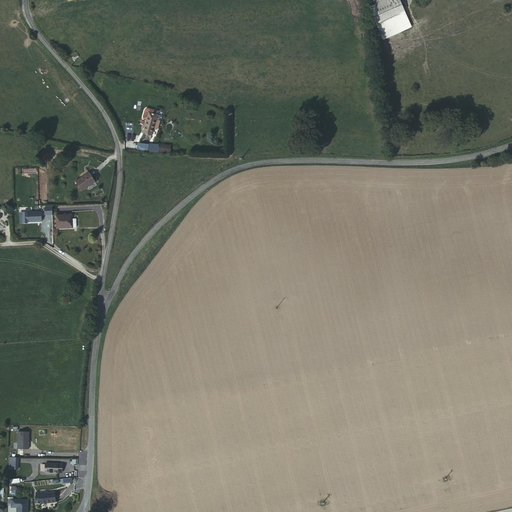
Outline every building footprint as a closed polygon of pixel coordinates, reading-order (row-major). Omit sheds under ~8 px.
[(399,0),(388,0),(389,0),(400,25),(408,21),(399,0)] [(154,116),(160,116),(160,113),(159,112),(152,112),(150,114),(150,118),(149,122),(150,124),(153,124),(154,116)] [(153,124),(151,136),(159,138),(160,133),(162,123),(163,117),(160,116),(154,116),(153,124)] [(95,191),(104,186),(99,178),(84,187),(91,197),(97,194),(95,191)] [(52,207),(44,207),(44,215),(52,215),(52,207)] [(35,219),(35,227),(37,228),(50,227),(49,218),(35,219)] [(82,234),(85,234),(85,226),(82,226),(81,221),(64,222),(65,235),(82,234)] [(0,236),(1,237),(2,227),(10,227),(10,223),(2,223),(1,223),(0,222),(0,236)] [(15,428),(14,445),(24,446),(26,429),(15,428)] [(19,470),(20,458),(11,458),(10,470),(19,470)] [(62,464),(45,464),(45,473),(62,473),(62,464)] [(36,503),(43,503),(57,501),(55,491),(46,493),(45,491),(41,492),(37,492),(36,503)] [(11,499),(11,507),(16,507),(15,511),(26,511),(28,500),(11,499)]
